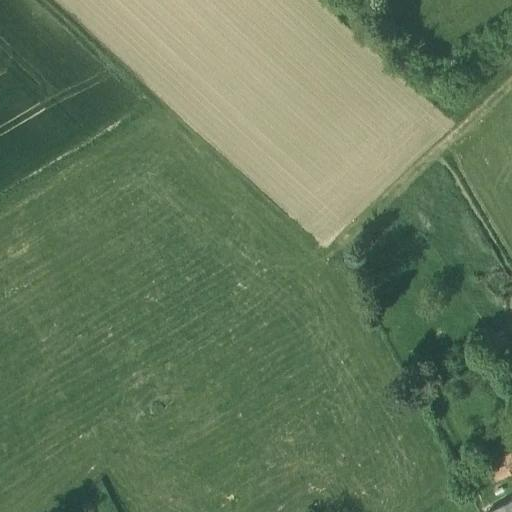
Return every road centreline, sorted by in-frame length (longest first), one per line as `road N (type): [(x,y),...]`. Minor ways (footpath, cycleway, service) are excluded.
road 1 (track): [(511,80),(320,256),(40,0)]
road 2 (track): [(156,108),(0,204)]
